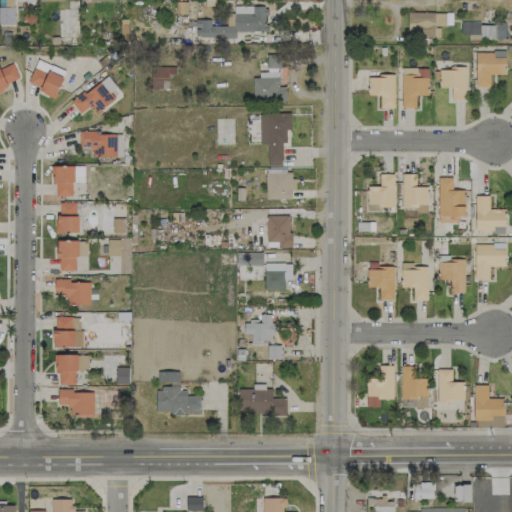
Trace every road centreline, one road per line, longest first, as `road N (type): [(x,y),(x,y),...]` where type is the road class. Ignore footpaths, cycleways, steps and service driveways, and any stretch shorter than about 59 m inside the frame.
road 1 (tertiary): [(334,0),(333,511)]
road 2 (tertiary): [(0,456),(334,457)]
road 3 (residential): [(23,456),(26,128)]
road 4 (tertiary): [(334,457),(511,454)]
road 5 (residential): [(334,141),(500,142)]
road 6 (residential): [(333,332),(475,331)]
